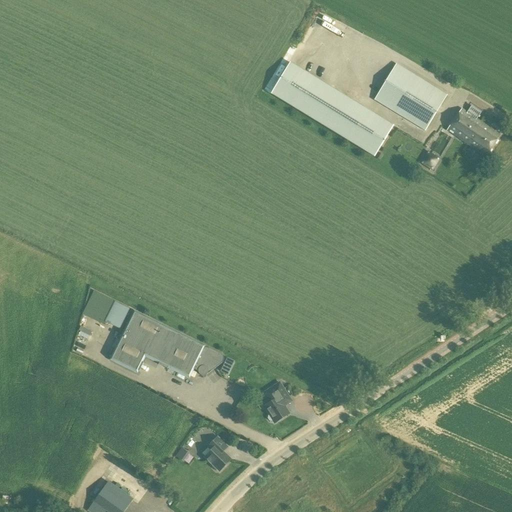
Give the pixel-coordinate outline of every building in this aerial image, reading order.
[(374,79),(333,59),(329,68),(332,69),(328,76),(367,94),(374,79)] [(290,63),(271,94),(374,157),(379,149),(392,127),(393,126),(380,118),(361,107),(347,98),(328,86),(293,65),(290,63)] [(424,132),(447,95),(396,64),(374,101),(424,132)] [(484,157),(499,135),(462,109),(447,131),(484,157)] [(119,329),(129,309),(115,302),(105,322),(119,329)] [(206,351),(202,349),(204,345),(133,311),(108,361),(135,373),(143,357),(187,378),(191,369),(195,371),(196,371),(196,372),(197,375),(199,376),(202,376),(204,375),(206,373),(206,374),(220,363),(222,362),(223,359),(222,356),(221,354),(219,353),(208,347),(206,351)] [(223,365),(220,372),(228,375),(231,369),(223,365)] [(274,423),(288,413),(283,406),(291,401),(279,382),(263,393),(269,402),(263,406),(269,415),(267,415),(267,418),(269,420),(271,421),(272,420),(274,423)] [(219,471),(230,459),(222,452),(226,447),(216,437),(207,446),(211,450),(204,457),(212,465),(211,466),(215,471),(217,469),(219,471)] [(106,511),(124,511),(133,500),(108,482),(87,511),(88,511),(105,511),(106,511)]
